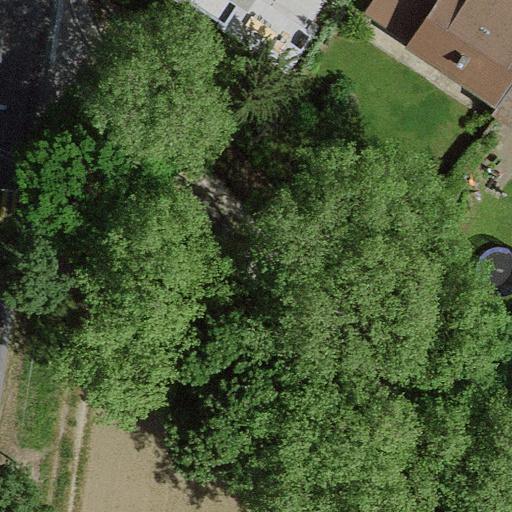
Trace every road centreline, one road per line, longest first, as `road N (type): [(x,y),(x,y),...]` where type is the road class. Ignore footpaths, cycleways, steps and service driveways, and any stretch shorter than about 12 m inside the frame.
road 1 (residential): [(509,511),(88,94),(15,56)]
road 2 (track): [(147,156),(124,233),(142,284),(356,511)]
road 3 (track): [(124,233),(75,354),(52,511)]
